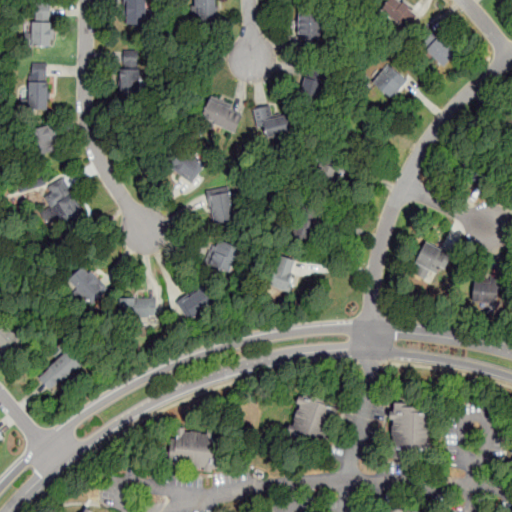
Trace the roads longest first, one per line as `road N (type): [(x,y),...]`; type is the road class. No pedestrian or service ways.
road 1 (tertiary): [(511,350),(370,327),(266,336),(120,391),(0,488)]
road 2 (tertiary): [(14,511),(59,463),(112,426),(242,366),(341,351),(438,358),(511,376)]
road 3 (residential): [(511,55),(454,107),(419,154),(381,243),(370,327)]
road 4 (residential): [(86,0),(91,137),(144,229)]
